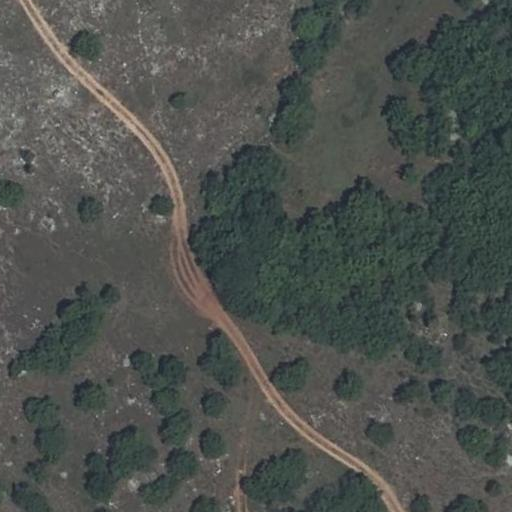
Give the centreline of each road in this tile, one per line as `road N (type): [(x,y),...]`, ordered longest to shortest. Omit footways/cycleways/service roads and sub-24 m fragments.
road 1 (track): [(399,511),(378,476),(307,434),(261,379),(188,255),(175,181),(153,132),(58,51),(30,0)]
road 2 (track): [(261,379),(242,445),(241,511)]
